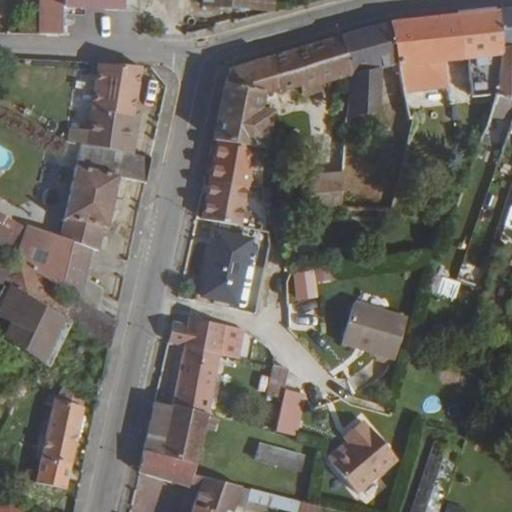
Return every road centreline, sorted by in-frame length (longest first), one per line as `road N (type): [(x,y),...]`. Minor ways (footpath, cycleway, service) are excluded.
road 1 (residential): [(199,52),(103,511)]
road 2 (unclassified): [(199,52),(0,49)]
road 3 (residential): [(199,52),(379,0)]
